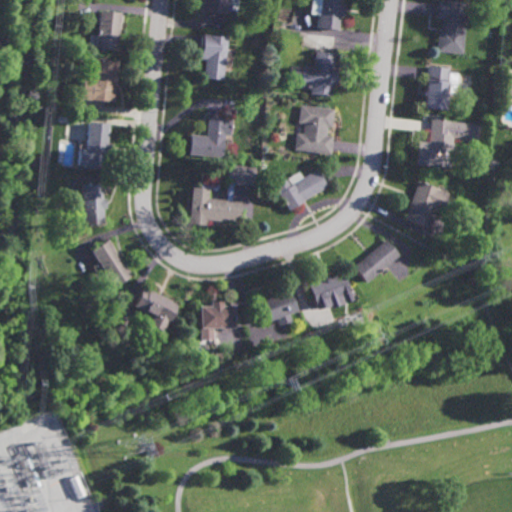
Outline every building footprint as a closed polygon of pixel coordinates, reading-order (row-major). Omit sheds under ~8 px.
[(227,0),(226,13),(202,11),(202,6),(201,6),(201,0),(227,0)] [(340,0),(340,3),(343,4),(343,13),(339,13),(337,28),(317,26),(318,13),(308,12),(309,0),(340,0)] [(462,54),(436,51),(438,28),(440,29),(441,18),(434,18),(436,0),(467,3),(462,54)] [(118,50),(97,48),(97,47),(89,46),(90,34),(98,35),(100,9),(121,11),(118,50)] [(223,79),(202,77),(204,57),(199,57),(201,33),(226,35),(223,79)] [(335,84),(332,83),(331,95),(310,93),(310,87),(287,85),(289,66),(301,67),(301,64),(313,65),(314,50),(335,52),(334,65),(337,65),(335,84)] [(116,90),(115,90),(114,102),(81,98),(83,78),(92,79),(94,58),(119,61),(116,90)] [(455,94),(445,93),(444,109),(422,107),(426,64),(448,67),(448,73),(457,73),(455,94)] [(331,127),(327,127),(326,134),(332,135),(329,154),(293,149),(295,132),(302,133),(303,123),(297,122),(300,104),(333,109),(331,127)] [(230,135),(225,134),(223,157),(188,153),(190,133),(206,135),(208,116),(231,119),(230,135)] [(458,138),(452,138),(449,167),(428,164),(428,165),(415,164),(418,141),(427,142),(430,119),(460,122),(458,138)] [(109,143),(112,144),(110,160),(105,159),(104,169),(77,166),(79,150),(77,150),(79,139),(88,140),(90,121),(111,123),(109,143)] [(254,186),(227,183),(229,164),(256,167),(254,186)] [(326,186),(287,211),(276,193),(278,192),(272,181),(282,175),(289,185),(291,184),(287,178),(299,171),(302,177),(315,168),(326,186)] [(439,211),(431,208),(423,226),(402,218),(417,180),(437,188),(436,190),(446,193),(439,211)] [(107,208),(104,208),(105,224),(83,225),(83,223),(79,223),(79,218),(83,218),(82,184),(102,183),(103,199),(106,199),(107,208)] [(239,221),(225,220),(225,222),(206,220),(205,226),(187,224),(191,186),(209,188),(208,198),(241,201),(239,221)] [(363,282),(350,266),(383,239),(396,255),(363,282)] [(114,287),(114,286),(105,292),(98,280),(105,276),(90,251),(108,240),(130,275),(121,281),(122,282),(114,287)] [(338,305),(329,308),(327,300),(314,305),(307,284),(341,272),(348,292),(336,296),(338,305)] [(145,290),(146,289),(169,300),(169,301),(174,304),(166,323),(164,322),(159,332),(145,325),(148,318),(145,317),(147,314),(130,306),(138,287),(145,290)] [(289,321),(276,326),(273,318),(260,324),(252,302),(286,289),(294,311),(286,313),(289,321)] [(219,306),(230,306),(230,328),(215,328),(215,345),(198,345),(198,329),(196,329),(196,306),(207,306),(207,302),(219,301),(219,306)] [(70,479),(78,475),(87,494),(79,498),(70,479)]
